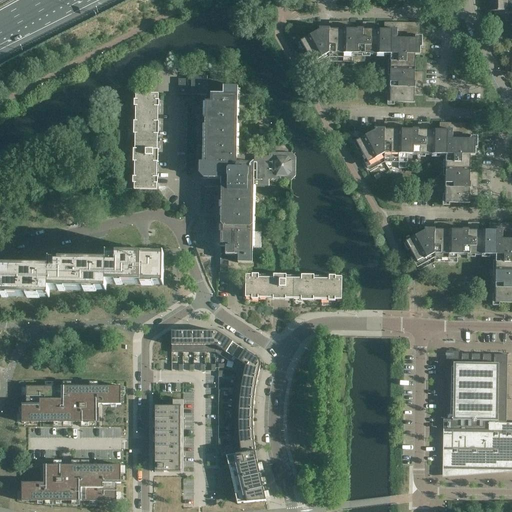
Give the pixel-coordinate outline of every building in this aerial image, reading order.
[(511,0),(489,0),(490,11),(500,12),(511,11),(511,0)] [(330,29),(320,29),(320,30),(301,41),(317,70),(331,62),(351,62),(351,55),(391,55),(391,103),(414,103),(414,96),(423,96),(423,73),(414,73),(414,55),(420,55),(420,39),(409,39),(409,35),(419,35),(419,23),(384,22),(384,30),(373,30),(374,22),(363,22),(363,30),(358,30),(358,31),(347,31),(347,22),(330,22),(330,29)] [(205,163),(200,163),(200,170),(199,175),(202,177),(204,179),(209,179),(209,180),(221,180),(220,248),(226,248),(225,256),(238,256),(238,261),(238,264),(252,264),(252,248),(254,248),(261,248),(262,225),(254,225),(254,226),(253,226),(253,187),(255,187),(255,188),(268,188),(269,180),(291,181),(291,180),(296,177),(296,158),(291,153),(268,153),(268,157),(254,157),(254,164),(236,164),(237,88),(224,87),(224,80),(207,80),(207,76),(191,76),(191,80),(188,80),(178,79),(178,95),(188,95),(211,96),(211,102),(205,102),(205,163)] [(158,96),(158,95),(157,95),(149,95),(135,94),(134,190),(156,190),(156,183),(153,183),(155,102),(158,102),(158,96)] [(262,107),(253,107),(253,117),(262,117),(262,107)] [(375,129),(375,132),(356,142),(371,169),(385,162),(407,162),(407,154),(447,155),(446,203),(471,203),(471,197),(478,197),(478,174),(470,174),(471,156),(475,156),(476,141),(464,140),(464,136),(474,137),(475,124),(440,123),(440,131),(429,131),(429,123),(419,123),(418,130),(413,130),(413,131),(403,131),(403,122),(385,122),(385,129),(375,129)] [(425,231),(406,242),(421,269),(435,262),(435,261),(456,262),(457,254),(497,255),(495,303),(511,303),(511,223),(490,223),(490,230),(479,230),(479,223),(469,223),(468,229),(463,229),(463,231),(453,231),(453,222),(435,222),(435,229),(425,228),(425,231)] [(163,256),(153,256),(143,256),(139,256),(135,256),(124,256),(107,256),(107,255),(106,255),(106,263),(106,284),(126,285),(129,285),(162,285),(162,286),(163,286),(163,285),(164,256),(163,256)] [(220,273),(228,273),(228,263),(228,261),(228,260),(220,260),(220,273)] [(73,262),(64,262),(58,262),(50,262),(50,261),(49,261),(49,269),(49,290),(106,291),(106,284),(106,263),(99,262),(85,262),(78,262),(73,262)] [(49,291),(49,290),(49,269),(40,269),(28,268),(21,268),(18,268),(0,267),(0,296),(49,298),(49,291)] [(342,278),(342,277),(335,277),(335,280),(252,279),(252,276),(246,276),(245,298),(271,298),(276,299),(288,299),(342,300),(342,278)] [(215,353),(216,331),(205,332),(205,353),(215,353)] [(228,361),(238,346),(216,331),(215,353),(228,361)] [(183,353),(183,332),(172,332),(172,353),(183,353)] [(194,353),(194,332),(183,332),(183,353),(194,353)] [(205,353),(205,332),(194,332),(194,353),(205,353)] [(257,358),(238,346),(228,361),(239,364),(260,369),(260,367),(261,366),(261,364),(260,363),(260,361),(259,360),(258,359),(257,358)] [(511,426),(506,426),(508,355),(460,354),(460,352),(447,351),(446,363),(442,363),(442,381),(446,382),(445,412),(442,412),(441,430),(444,430),(443,470),(504,471),(503,473),(511,472),(511,426)] [(257,379),(260,369),(239,364),(236,375),(257,379)] [(255,390),(257,379),(236,375),(234,386),(255,390)] [(254,400),(255,390),(234,386),(233,398),(254,400)] [(121,396),(121,387),(26,387),(26,405),(22,405),(22,423),(72,423),(76,423),(80,423),(81,423),(98,423),(99,423),(99,405),(103,405),(121,405),(121,396)] [(253,410),(254,400),(233,398),(232,409),(253,410)] [(184,437),(184,401),(173,401),(173,403),(173,404),(173,407),(181,407),(181,473),(183,472),(183,468),(184,437)] [(166,473),(181,473),(181,407),(173,407),(155,407),(158,407),(158,472),(155,472),(155,473),(166,473)] [(253,421),(253,410),(232,409),(231,421),(253,421)] [(253,431),(253,421),(231,421),(232,433),(253,431)] [(254,442),(253,431),(232,433),(233,444),(254,442)] [(256,452),(254,442),(233,444),(234,455),(256,452)] [(256,458),(256,452),(234,455),(226,457),(229,466),(235,465),(243,503),(266,501),(256,458)] [(241,503),(241,504),(243,503),(235,465),(230,466),(236,495),(238,503),(241,503)] [(64,466),(44,466),(44,484),(41,484),(22,484),(22,502),(117,502),(117,484),(121,484),(121,466),(71,466),(68,466),(64,466)]
